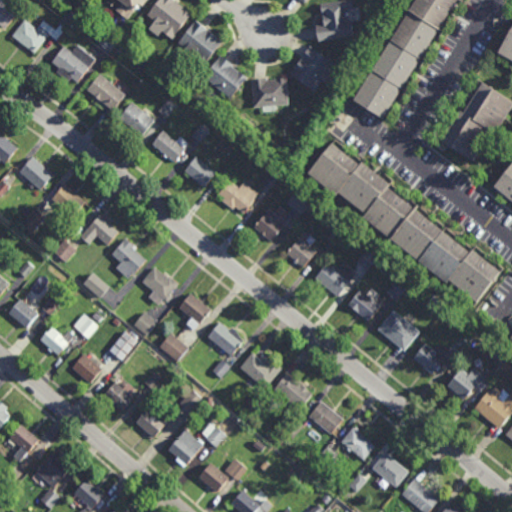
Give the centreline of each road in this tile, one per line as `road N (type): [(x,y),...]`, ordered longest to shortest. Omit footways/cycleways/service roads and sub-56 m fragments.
road 1 (residential): [(511,497),(84,144),(0,84)]
road 2 (residential): [(494,0),(396,149),(511,240)]
road 3 (residential): [(183,511),(0,353)]
